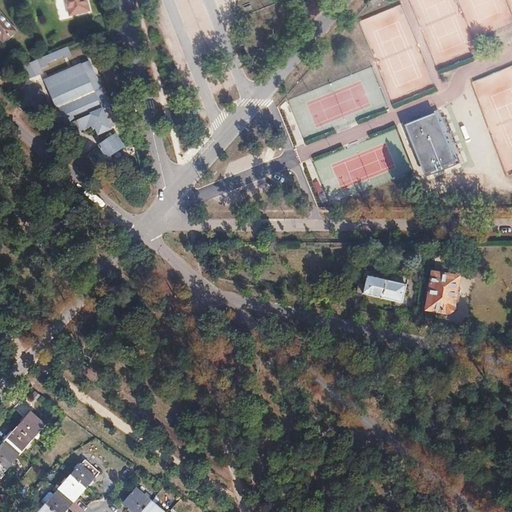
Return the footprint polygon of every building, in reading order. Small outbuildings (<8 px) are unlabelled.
[(58,20),(65,19),(62,0),(56,0),(55,0),(58,20)] [(86,0),(68,0),(72,15),(89,11),(86,0)] [(0,12),(0,35),(4,41),(16,31),(0,12)] [(46,56),(15,69),(21,83),(42,74),(40,69),(46,67),(45,64),(54,60),(53,57),(56,56),(57,58),(62,56),(63,60),(70,57),(67,48),(46,56)] [(88,62),(44,81),(67,133),(93,123),(98,134),(116,126),(88,62)] [(416,122),(408,128),(414,141),(412,142),(418,160),(423,158),(431,177),(458,167),(448,142),(451,141),(443,121),(441,117),(424,119),(416,122)] [(446,119),(443,121),(451,141),(448,142),(458,167),(464,164),(446,119)] [(115,135),(99,146),(107,158),(123,147),(115,135)] [(434,274),(428,309),(446,312),(448,315),(455,310),(453,307),(457,278),(434,274)] [(367,276),(362,294),(382,298),(386,280),(367,276)] [(386,280),(382,298),(402,303),(406,285),(386,280)] [(31,413),(0,448),(0,476),(45,425),(31,413)] [(85,460),(39,511),(65,511),(99,472),(85,460)] [(162,511),(136,489),(123,503),(133,511),(162,511)]
